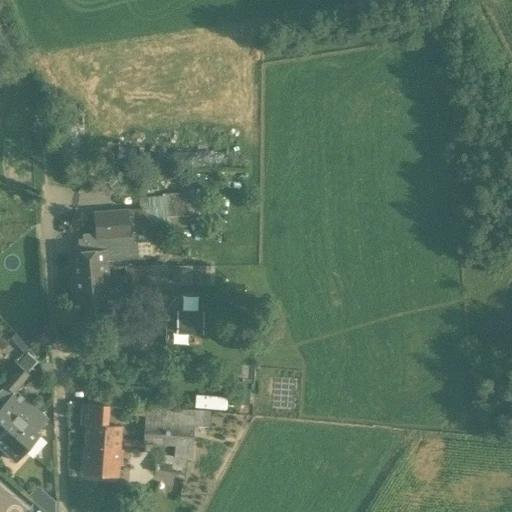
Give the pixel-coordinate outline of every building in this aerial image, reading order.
[(139,198),(140,209),(126,210),(92,213),(94,232),(81,233),(81,238),(77,238),(78,252),(67,253),(68,268),(75,268),(75,270),(106,267),(105,259),(127,257),(127,258),(137,257),(135,236),(153,234),(153,229),(187,227),(186,217),(197,216),(195,192),(139,198)] [(214,264),(125,266),(125,285),(214,284),(214,264)] [(71,308),(109,305),(106,267),(75,270),(75,268),(68,268),(71,308)] [(203,311),(176,310),(175,334),(203,335),(203,311)] [(26,354),(17,364),(27,374),(36,363),(26,354)] [(42,377),(51,377),(51,363),(42,363),(42,377)] [(30,376),(27,374),(17,364),(1,383),(3,386),(0,389),(0,400),(4,404),(15,392),(16,392),(30,376)] [(0,431),(1,430),(7,435),(11,432),(16,436),(37,412),(16,392),(15,392),(4,404),(0,408),(0,431)] [(85,426),(84,444),(143,448),(143,444),(174,446),(173,457),(158,455),(154,474),(184,478),(187,460),(191,461),(194,426),(210,427),(211,411),(145,407),(145,408),(144,416),(143,441),(119,440),(120,426),(106,425),(107,405),(80,403),(79,425),(85,426)] [(53,410),(46,404),(37,412),(16,436),(11,432),(7,435),(1,430),(0,431),(0,448),(14,462),(39,434),(35,431),(46,420),(45,419),(53,410)] [(130,415),(144,416),(145,408),(131,407),(130,415)] [(117,476),(119,447),(143,448),(84,444),(82,474),(117,476)] [(40,492),(32,501),(45,511),(56,511),(57,506),(40,492)]
